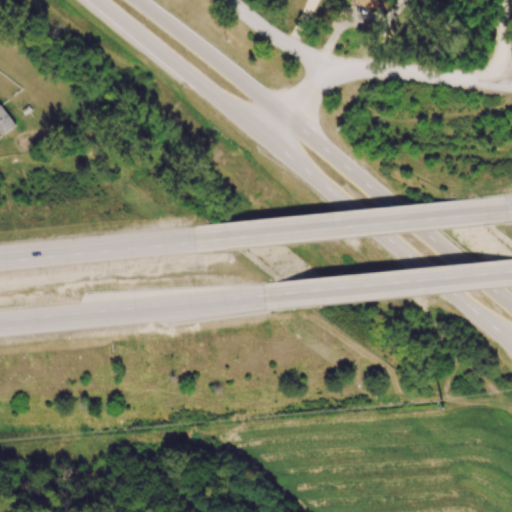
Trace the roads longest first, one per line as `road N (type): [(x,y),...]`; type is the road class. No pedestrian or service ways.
road 1 (secondary): [(128,26),(511,343)]
road 2 (motorway): [(0,321),(300,293)]
road 3 (secondary): [(511,305),(288,118)]
road 4 (residential): [(511,86),(348,70),(318,84),(269,140)]
road 5 (motorway): [(471,215),(231,237)]
road 6 (motorway): [(231,237),(0,259)]
road 7 (motorway): [(300,293),(511,272)]
road 8 (secondary): [(288,118),(131,0)]
road 9 (residential): [(348,70),(302,53),(229,0)]
